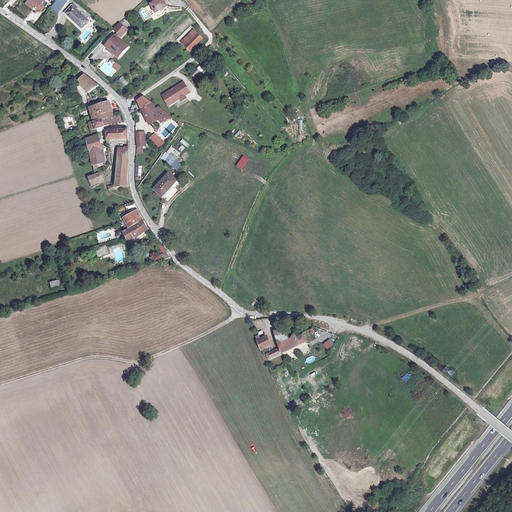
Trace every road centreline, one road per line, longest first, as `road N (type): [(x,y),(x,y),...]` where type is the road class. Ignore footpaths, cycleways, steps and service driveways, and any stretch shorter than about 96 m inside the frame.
road 1 (residential): [(511,436),(396,347),(322,319),(247,313),(176,259),(132,190),(131,128),(121,103),(0,8)]
road 2 (track): [(237,309),(148,358),(95,355),(0,383)]
road 3 (unknown): [(33,28),(96,71),(121,103),(208,39)]
road 4 (motorway): [(511,410),(429,511)]
